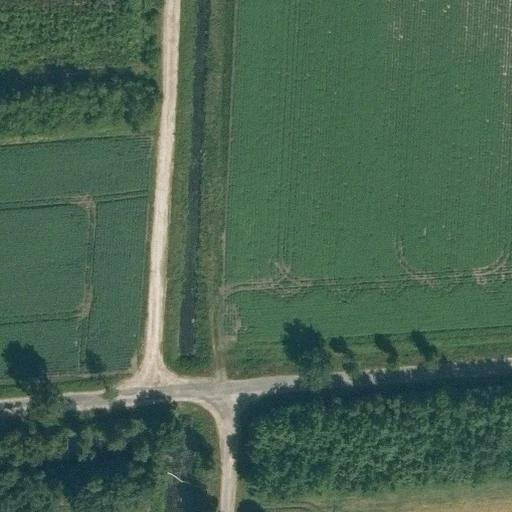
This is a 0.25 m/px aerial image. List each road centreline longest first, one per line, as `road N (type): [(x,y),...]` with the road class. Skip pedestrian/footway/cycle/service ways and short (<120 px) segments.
road 1 (track): [(154,392),(172,0)]
road 2 (unclassified): [(233,388),(511,364)]
road 3 (unclassified): [(0,409),(233,388)]
road 4 (unclassified): [(233,388),(227,511)]
